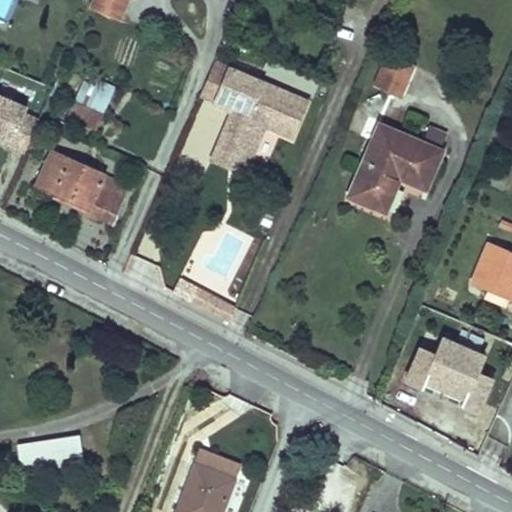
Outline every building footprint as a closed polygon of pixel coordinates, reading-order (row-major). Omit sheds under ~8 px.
[(89,0),(89,2),(119,15),(121,10),(125,0),(89,0)] [(125,0),(121,10),(134,15),(139,3),(132,0),(125,0)] [(387,52),(374,81),(401,92),(413,63),(387,52)] [(228,66),(214,60),(200,92),(214,98),(228,66)] [(216,144),(250,159),(262,130),(257,128),(259,123),(291,137),(307,100),(228,66),(214,98),(233,106),(216,144)] [(74,101),(100,114),(113,87),(97,80),(94,85),(84,80),(74,101)] [(0,141),(23,151),(37,119),(21,112),(24,106),(0,96),(0,141)] [(74,101),(68,115),(94,127),(100,114),(74,101)] [(380,120),(349,193),(384,209),(400,174),(425,185),(441,148),(380,120)] [(216,144),(210,158),(244,173),(250,159),(216,144)] [(37,181),(54,189),(68,196),(66,201),(99,216),(105,201),(120,208),(130,184),(53,149),(37,181)] [(511,161),(501,156),(491,180),(502,184),(511,161)] [(54,189),(52,194),(66,201),(68,196),(54,189)] [(105,201),(99,216),(113,223),(120,208),(105,201)] [(511,250),(489,240),(473,278),(487,285),(483,294),(504,304),(508,294),(511,295),(511,250)] [(196,283),(191,296),(231,317),(237,303),(196,283)] [(493,379),(476,372),(484,353),(441,335),(434,350),(418,343),(403,379),(419,386),(420,384),(464,402),(462,405),(479,412),(493,379)] [(23,476),(84,463),(77,431),(16,444),(23,476)] [(195,466),(232,481),(237,466),(200,452),(195,466)] [(219,511),(232,481),(195,466),(176,511),(219,511)]
